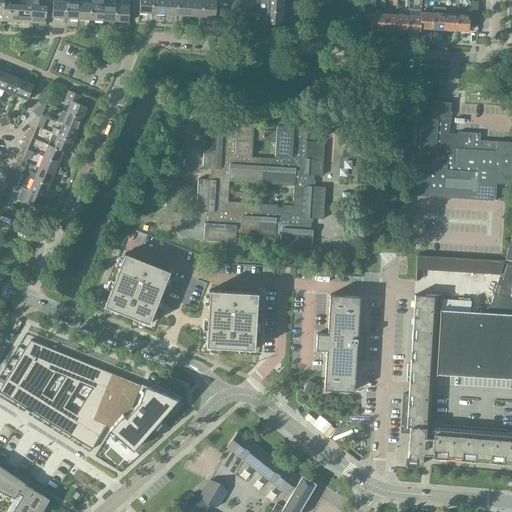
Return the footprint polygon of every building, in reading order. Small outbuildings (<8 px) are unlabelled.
[(3,21),(18,22),(19,5),(11,4),(11,0),(3,0),(3,15),(3,21)] [(18,22),(32,23),(33,0),(26,0),(26,5),(19,5),(18,22)] [(33,0),(32,23),(46,24),(47,6),(40,6),(39,0),(33,0)] [(140,0),(140,13),(153,14),(153,0),(140,0)] [(153,0),(153,14),(165,14),(166,0),(153,0)] [(166,0),(165,14),(178,15),(178,0),(166,0)] [(178,0),(178,15),(191,16),(191,0),(178,0)] [(191,0),(191,16),(203,17),(204,0),(202,0),(191,0)] [(204,0),(203,17),(216,17),(217,1),(204,0)] [(246,3),(246,10),(251,10),(251,4),(254,4),(253,0),(243,0),(243,3),(246,3)] [(268,0),(268,11),(283,12),(284,0),(268,0)] [(371,30),(383,30),(384,13),(375,13),(375,0),(367,0),(367,20),(372,21),(371,30)] [(469,21),(469,24),(477,24),(478,0),(475,0),(475,1),(472,0),(471,14),(469,14),(469,15),(469,18),(469,21)] [(53,17),(66,18),(67,2),(54,1),(53,17)] [(66,18),(78,19),(79,3),(67,2),(66,18)] [(78,19),(91,20),(92,3),(79,3),(78,19)] [(91,20),(103,20),(104,4),(92,3),(91,20)] [(103,20),(116,21),(117,5),(104,4),(103,20)] [(117,5),(116,21),(129,22),(130,6),(117,5)] [(433,12),(432,29),(444,29),(445,13),(445,8),(433,7),(433,12)] [(457,10),(456,30),(468,31),(469,24),(469,21),(469,18),(469,15),(469,14),(470,10),(463,10),(457,9),(457,10)] [(246,16),(244,16),(242,16),(242,22),(252,23),(253,16),(250,16),(251,10),(246,10),(246,16)] [(445,13),(444,29),(456,30),(457,10),(452,10),(452,14),(445,13)] [(283,12),(268,11),(267,24),(283,25),(283,12)] [(421,12),(421,16),(420,28),(432,29),(433,12),(421,12)] [(383,30),(396,31),(397,14),(384,13),(383,30)] [(396,31),(408,32),(409,15),(397,14),(396,31)] [(409,15),(408,32),(420,32),(420,28),(421,16),(409,15)] [(0,70),(0,88),(4,90),(10,75),(0,70)] [(4,90),(16,95),(22,80),(10,75),(4,90)] [(22,80),(16,95),(28,100),(34,85),(22,80)] [(72,101),(67,112),(82,118),(87,107),(78,103),(81,96),(68,90),(65,98),(72,101)] [(37,100),(41,104),(44,102),(46,104),(51,92),(48,91),(37,100)] [(421,115),(418,159),(435,159),(436,154),(454,155),(454,148),(465,149),(466,132),(459,131),(459,134),(449,134),(451,102),(434,101),(433,116),(421,115)] [(32,111),(36,116),(39,114),(41,115),(46,104),(44,102),(41,104),(32,111)] [(60,115),(58,121),(77,129),(80,122),(83,123),(85,119),(82,118),(67,112),(61,110),(59,115),(60,115)] [(27,123),(31,127),(35,125),(37,126),(41,115),(39,114),(36,116),(27,123)] [(51,132),(53,133),(73,141),(77,129),(58,121),(58,122),(56,121),(57,122),(55,128),(53,127),(51,132)] [(236,232),(259,234),(261,203),(228,201),(230,181),(262,184),(262,179),(263,157),(252,157),(253,140),(264,141),(265,130),(254,129),(254,124),(237,123),(237,128),(223,127),(222,132),(205,131),(203,168),(211,168),(211,174),(210,180),(198,179),(196,211),(208,211),(208,222),(205,222),(204,240),(236,242),(236,232)] [(23,134),(27,139),(30,137),(32,138),(37,126),(35,125),(31,127),(23,134)] [(261,203),(259,234),(281,235),(280,245),(312,247),(313,236),(310,236),(311,218),(323,219),(326,187),(314,186),(314,181),(314,174),(322,175),(324,143),(307,142),(308,132),(294,132),(294,126),(277,125),(276,130),(265,130),(264,141),(276,141),(275,158),(263,157),(262,179),(262,184),(294,186),(293,205),(281,205),(261,203)] [(481,133),(466,132),(465,149),(454,148),(454,155),(453,165),(474,166),(474,171),(478,171),(477,182),(497,183),(511,184),(511,171),(511,141),(481,140),(481,133)] [(53,133),(48,144),(68,152),(73,141),(53,133)] [(18,146),(22,150),(25,148),(27,149),(32,138),(30,137),(27,139),(18,146)] [(48,144),(44,156),(58,162),(63,151),(68,153),(68,152),(48,144)] [(13,157),(17,162),(20,160),(22,161),(27,149),(25,148),(22,150),(13,157)] [(435,159),(418,159),(416,196),(496,201),(497,183),(477,182),(478,171),(474,171),(474,166),(453,165),(454,155),(436,154),(435,159)] [(44,156),(39,167),(54,173),(58,162),(44,156)] [(9,168),(13,173),(15,171),(18,172),(22,161),(20,160),(17,162),(9,168)] [(29,176),(34,179),(49,185),(54,173),(39,167),(37,173),(31,171),(29,176)] [(13,173),(4,180),(8,185),(11,183),(13,183),(17,185),(21,173),(18,172),(15,171),(13,173)] [(34,179),(29,190),(44,196),(49,185),(34,179)] [(11,183),(8,185),(4,188),(2,193),(8,195),(13,183),(11,183)] [(44,196),(29,190),(25,202),(39,208),(44,196)] [(170,271),(124,253),(104,306),(149,324),(170,271)] [(415,281),(416,281),(417,269),(456,272),(500,275),(504,264),(504,261),(456,258),(417,255),(415,281)] [(436,374),(436,376),(437,375),(456,376),(511,379),(511,261),(505,260),(504,260),(504,261),(504,264),(500,275),(499,279),(500,279),(498,285),(497,284),(493,296),(494,296),(492,301),(491,301),(487,313),(471,312),(471,301),(456,300),(441,299),(436,374)] [(257,292),(209,289),(205,346),(254,348),(257,292)] [(327,334),(317,334),(316,350),(326,350),(324,390),(354,392),(356,360),(364,360),(365,331),(358,331),(360,297),(330,295),(327,334)] [(409,434),(409,442),(408,460),(415,460),(415,464),(422,465),(423,454),(511,461),(511,432),(507,432),(507,430),(434,424),(436,396),(431,396),(431,389),(432,385),(432,374),(438,297),(415,296),(415,295),(409,388),(409,394),(403,394),(401,433),(409,434)] [(133,451),(153,427),(158,422),(177,400),(144,386),(137,404),(133,409),(132,408),(141,385),(30,340),(0,388),(0,392),(92,449),(106,427),(133,451)] [(304,391),(311,394),(315,384),(308,381),(304,391)] [(192,492),(187,500),(180,511),(299,511),(316,484),(302,475),(300,479),(238,431),(226,446),(226,447),(238,456),(239,455),(243,459),(242,459),(269,480),(269,479),(274,483),(273,483),(286,494),(287,493),(290,496),(283,507),(276,503),(271,511),(206,511),(205,511),(209,504),(217,507),(227,490),(219,483),(209,480),(200,496),(194,493),(192,492)] [(0,488),(6,492),(10,494),(13,490),(19,482),(0,469),(0,488)] [(38,511),(41,507),(44,509),(49,499),(23,483),(17,492),(22,495),(11,511),(38,511)]
